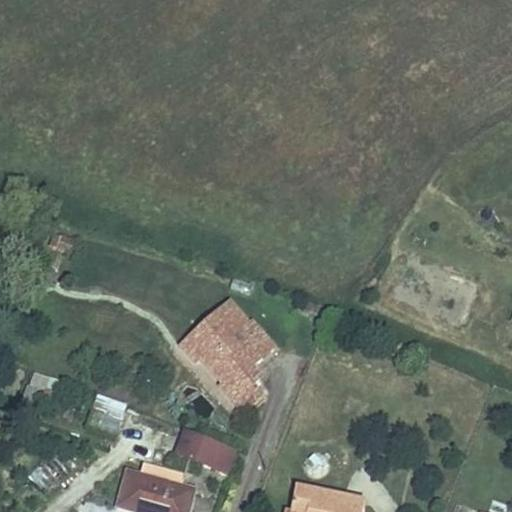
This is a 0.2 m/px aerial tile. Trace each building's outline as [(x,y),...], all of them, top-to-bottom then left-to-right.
[(234,297),(184,333),(198,356),(208,349),(226,374),(220,378),(235,398),(262,378),(252,364),(279,344),(259,316),(252,321),(234,297)] [(84,439),(116,446),(125,404),(93,397),(84,439)] [(186,439),(178,462),(220,479),(229,454),(186,439)] [(117,472),(104,508),(114,511),(188,511),(193,501),(173,493),(177,484),(138,468),(133,479),(117,472)] [(361,511),(363,501),(293,487),(287,511),(361,511)]
